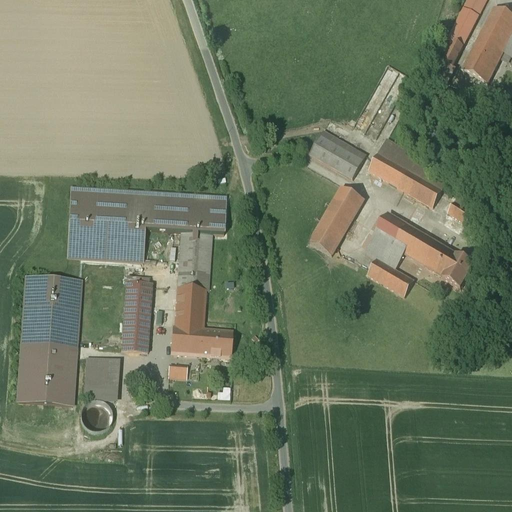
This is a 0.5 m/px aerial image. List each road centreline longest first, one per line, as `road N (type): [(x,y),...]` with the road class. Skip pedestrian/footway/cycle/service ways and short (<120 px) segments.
road 1 (unclassified): [(191,0),(244,164),(273,316),(290,511)]
road 2 (unknown): [(353,191),(457,0)]
road 3 (unknown): [(484,0),(453,87),(479,96),(511,52)]
